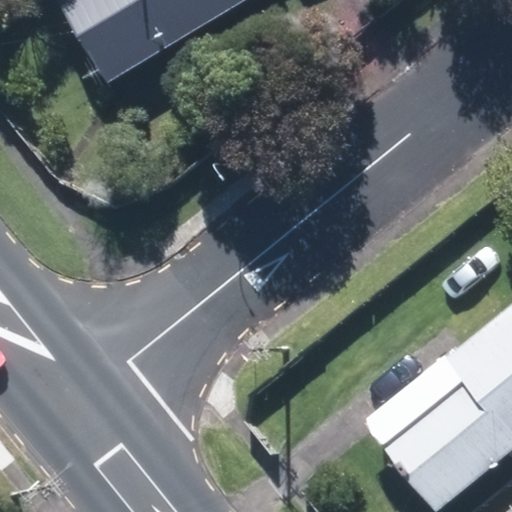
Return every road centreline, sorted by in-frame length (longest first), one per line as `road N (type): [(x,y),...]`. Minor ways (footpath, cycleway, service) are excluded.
road 1 (residential): [(511,47),(84,393)]
road 2 (secondary): [(84,393),(176,511)]
